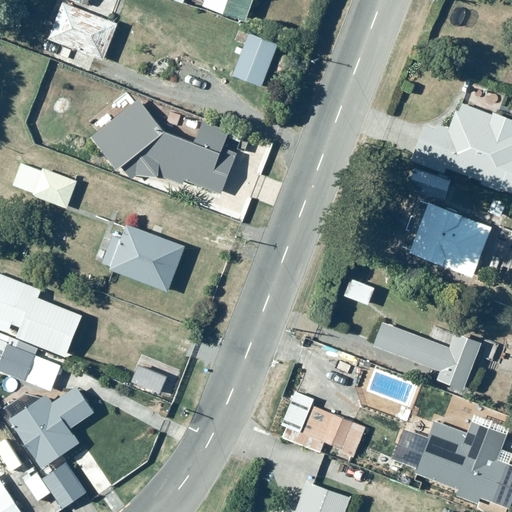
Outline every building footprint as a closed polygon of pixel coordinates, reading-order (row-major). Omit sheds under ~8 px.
[(119,0),(70,0),(55,39),(68,45),(63,58),(83,66),(89,52),(109,60),(124,23),(112,19),(119,0)] [(180,0),(189,3),(190,0),(212,0),(211,5),(255,23),(264,0),(180,0)] [(283,44),(253,32),(237,75),(267,86),(283,44)] [(173,131),(144,97),(96,137),(135,184),(146,175),(154,186),(169,174),(226,195),(241,156),(234,153),(240,136),(208,124),(201,142),(173,131)] [(450,176),(452,168),(511,189),(511,119),(466,103),(455,131),(432,123),(422,153),(429,155),(425,167),(450,176)] [(83,180),(26,160),(17,185),(34,191),(33,193),(73,207),(83,180)] [(499,226),(433,201),(421,234),(423,235),(416,253),(479,277),(499,226)] [(191,246),(132,224),(127,239),(118,236),(106,265),(174,291),(191,246)] [(0,277),(0,276),(0,317),(4,319),(0,329),(74,358),(91,315),(46,298),(49,290),(2,272),(0,277)] [(381,287),(357,278),(350,296),(374,305),(381,287)] [(457,348),(388,321),(379,346),(446,372),(443,380),(462,387),(459,394),(467,398),(488,343),(463,333),(457,348)] [(68,363),(0,334),(0,369),(56,393),(68,363)] [(48,392),(37,399),(31,390),(7,404),(69,508),(92,494),(69,456),(84,447),(76,434),(103,418),(83,385),(54,402),(48,392)] [(352,418),(355,409),(301,391),(285,438),(329,453),(333,443),(344,447),(342,453),(360,458),(371,425),(352,418)] [(500,443),(439,422),(419,479),(450,489),(451,487),(502,504),(511,474),(511,465),(495,460),(500,443)] [(0,511),(28,511),(11,486),(27,476),(43,501),(54,494),(15,435),(0,445),(0,511)] [(350,511),(355,498),(312,481),(300,511),(350,511)]
